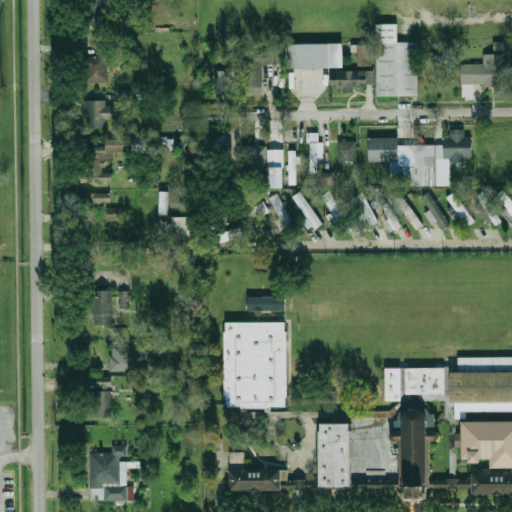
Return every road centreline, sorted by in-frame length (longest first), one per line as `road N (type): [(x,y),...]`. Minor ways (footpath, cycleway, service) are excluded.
road 1 (residential): [(41,511),(33,0)]
road 2 (residential): [(212,114),(511,111)]
